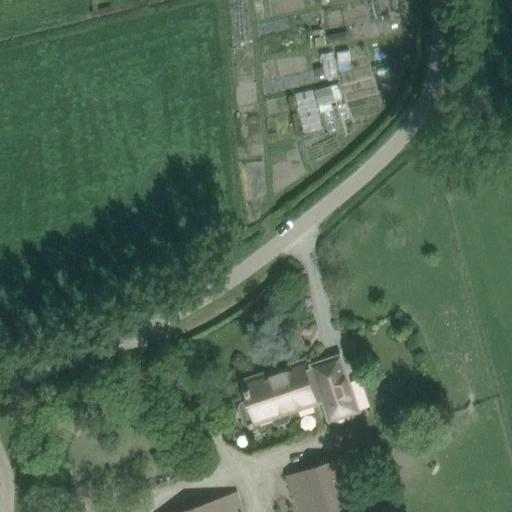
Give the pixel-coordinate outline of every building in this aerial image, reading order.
[(338,32),(329,34),(331,42),(340,40),(338,32)] [(323,67),(315,69),(317,76),(325,74),(323,67)] [(331,86),(315,90),(319,105),(334,100),(331,86)] [(322,128),(312,89),(295,93),(304,132),(322,128)] [(241,401),(239,406),(244,423),(249,426),(250,428),(255,426),(254,424),(258,423),(258,422),(272,417),(274,422),(279,424),(289,421),(291,416),(290,411),(316,403),(316,400),(323,397),(331,420),(360,411),(359,409),(356,410),(347,383),(351,382),(348,374),(342,355),(312,364),(313,367),(306,369),(303,360),(301,360),(302,364),(287,369),(288,371),(274,376),(272,370),(244,379),(250,399),(241,401)] [(60,412),(51,415),(59,440),(71,436),(67,424),(79,420),(75,407),(60,412)] [(366,511),(348,456),(289,475),(300,511),(366,511)] [(87,484),(71,490),(78,510),(94,505),(87,484)] [(179,511),(237,511),(232,494),(179,511)]
